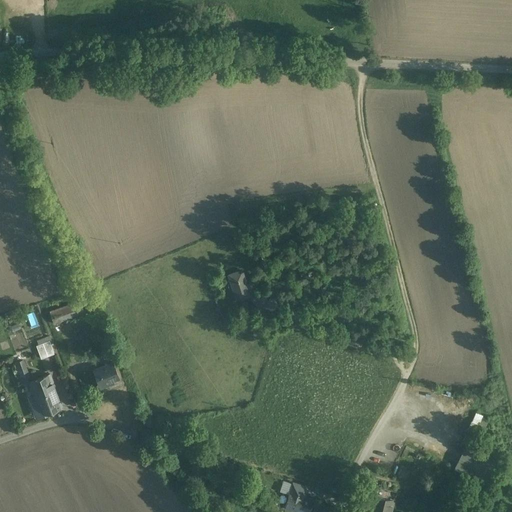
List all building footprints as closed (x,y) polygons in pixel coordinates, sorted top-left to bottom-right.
[(242,270),(228,275),(236,298),(249,294),(242,270)] [(265,289),(251,293),(255,307),(269,302),(265,289)] [(80,300),(50,310),(54,322),(84,311),(80,300)] [(49,340),(38,344),(42,354),(53,350),(49,340)] [(24,359),(14,363),(17,371),(26,367),(26,368),(27,367),(24,359)] [(113,360),(93,367),(99,384),(105,381),(112,379),(119,376),(113,360)] [(26,367),(17,371),(22,384),(30,381),(31,381),(31,380),(26,368),(26,367)] [(50,373),(31,380),(31,381),(30,381),(35,396),(39,405),(42,413),(62,406),(50,373)] [(35,396),(30,398),(33,407),(39,405),(35,396)] [(496,461),(465,444),(454,466),(485,482),(496,461)] [(292,482),(283,479),(280,488),(289,491),(289,489),(292,482)] [(307,485),(292,480),(292,482),(289,489),(298,492),(298,494),(302,495),(302,493),(303,493),(304,489),(305,490),(307,485)] [(303,493),(302,493),(302,495),(298,494),(298,492),(289,489),(289,491),(284,504),(308,511),(313,496),(303,493)] [(390,511),(394,499),(374,494),(369,511),(390,511)] [(331,511),(333,506),(322,502),(319,511),(322,511),(331,511)]
